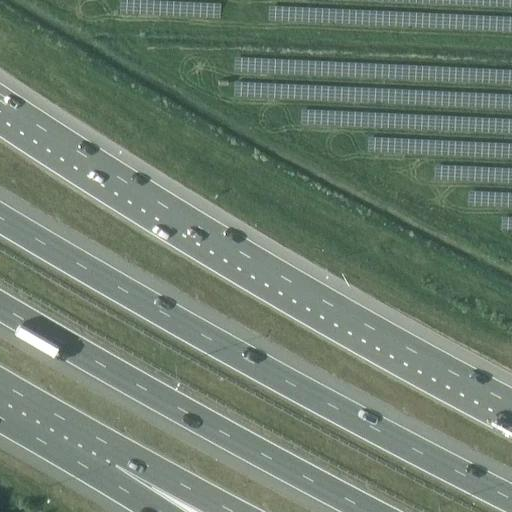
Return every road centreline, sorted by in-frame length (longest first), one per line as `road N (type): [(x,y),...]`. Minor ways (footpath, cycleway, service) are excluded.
road 1 (motorway): [(511,417),(181,230),(0,116)]
road 2 (motorway): [(511,500),(98,280),(0,218)]
road 3 (motorway): [(0,313),(369,511)]
road 4 (motorway): [(0,381),(119,450)]
road 5 (motorway): [(119,450),(231,511)]
